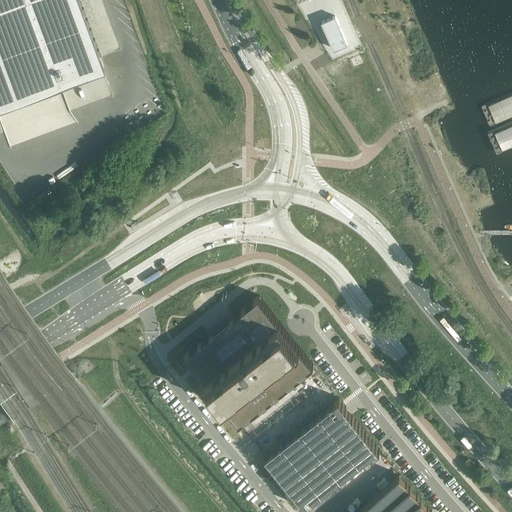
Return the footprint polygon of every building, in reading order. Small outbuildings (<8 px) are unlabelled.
[(0,0),(0,104),(103,67),(78,0),(0,0)] [(335,15),(322,21),(334,49),(347,43),(335,15)] [(148,102),(143,92),(138,94),(143,104),(148,102)] [(258,295),(184,354),(238,423),(313,365),(258,295)] [(150,378),(161,371),(137,333),(126,340),(150,378)] [(377,452),(380,450),(380,449),(339,397),(338,397),(265,455),(306,508),(377,452)] [(431,511),(399,474),(356,511),(431,511)]
